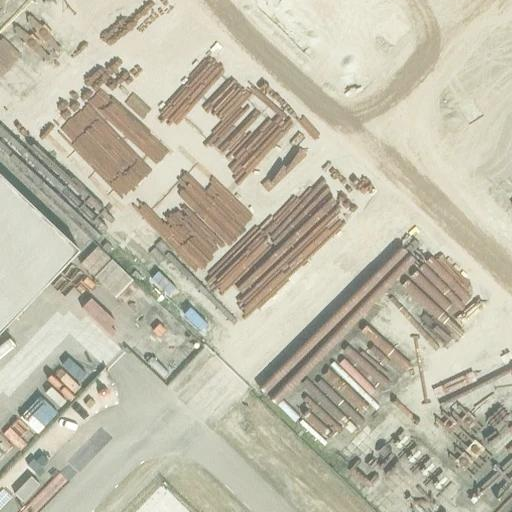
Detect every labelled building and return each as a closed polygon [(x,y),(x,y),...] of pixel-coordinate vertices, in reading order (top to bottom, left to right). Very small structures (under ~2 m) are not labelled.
[(244,169),(233,171),(236,192),(247,190),(244,169)] [(0,176),(0,335),(79,252),(0,176)] [(239,225),(265,223),(264,205),(238,207),(239,225)] [(156,270),(144,282),(168,304),(179,292),(156,270)] [(372,284),(390,287),(392,274),(374,271),(372,284)] [(236,302),(248,288),(237,279),(225,292),(236,302)] [(361,339),(362,319),(349,318),(348,338),(361,339)] [(363,340),(382,340),(382,319),(363,319),(363,340)] [(383,321),(383,341),(395,341),(395,321),(383,321)] [(176,347),(158,364),(165,371),(183,355),(176,347)] [(46,366),(0,413),(0,420),(14,434),(63,383),(46,366)] [(13,483),(21,493),(39,477),(31,467),(13,483)]
